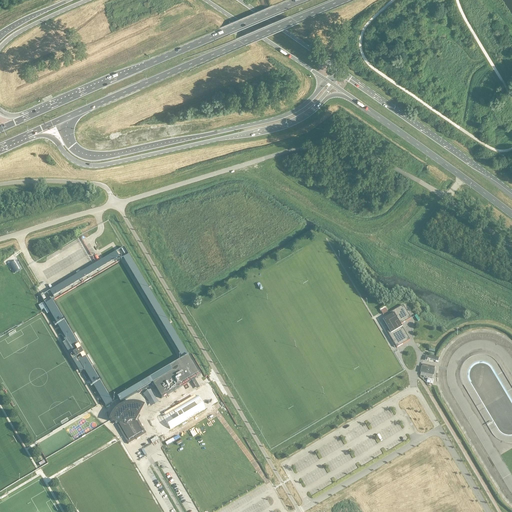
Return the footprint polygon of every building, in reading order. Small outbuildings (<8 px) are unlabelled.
[(124,247),(115,252),(119,258),(120,260),(129,255),(124,247)] [(50,291),(53,297),(119,258),(115,252),(50,291)] [(129,255),(120,260),(180,361),(183,360),(182,358),(184,356),(183,353),(186,352),(129,255)] [(16,260),(9,265),(14,273),(21,269),(16,260)] [(52,301),(45,305),(105,405),(112,402),(52,301)] [(403,305),(390,313),(391,315),(384,320),(390,331),(387,332),(397,348),(410,340),(402,327),(405,326),(403,323),(411,318),(403,305)] [(163,371),(117,398),(120,403),(152,384),(161,399),(183,386),(187,383),(200,376),(188,356),(183,360),(180,361),(165,370),(163,371)] [(421,373),(421,375),(432,378),(433,375),(434,370),(435,367),(423,364),(422,367),(423,367),(422,373),(421,373)] [(199,393),(199,392),(162,414),(163,414),(163,413),(171,426),(170,427),(206,405),(205,406),(198,393),(199,393)] [(120,408),(119,409),(118,410),(117,410),(116,411),(115,413),(114,414),(114,415),(113,415),(113,416),(112,417),(112,418),(111,420),(111,421),(110,421),(111,422),(112,422),(111,423),(116,424),(116,423),(118,423),(119,424),(117,425),(128,444),(135,440),(135,439),(136,438),(137,439),(146,434),(137,419),(144,407),(143,406),(144,406),(142,405),(141,405),(140,404),(139,404),(138,404),(137,403),(135,403),(133,403),(131,403),(129,403),(127,403),(126,404),(125,404),(124,404),(123,405),(122,405),(121,406),(122,407),(120,408)]
